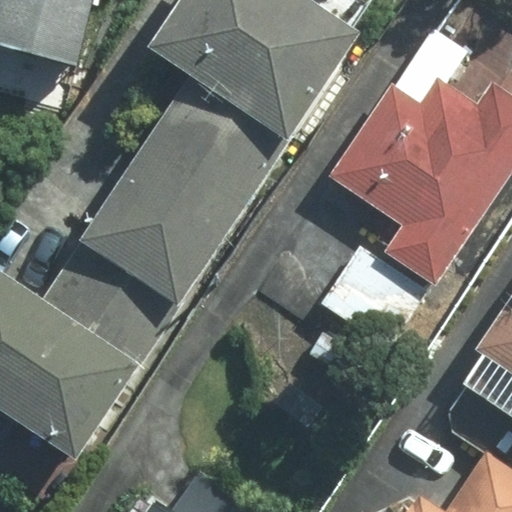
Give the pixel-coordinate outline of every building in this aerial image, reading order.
[(0,51),(82,70),(98,0),(2,0),(0,9),(0,51)] [(187,0),(152,52),(192,78),(294,143),(366,35),(311,0),(187,0)] [(192,78),(82,244),(182,310),(294,143),(192,78)] [(511,180),(511,93),(495,82),(480,104),(439,78),(422,103),(395,85),(331,178),(404,228),(387,255),(438,290),(511,180)] [(0,410),(79,464),(182,310),(82,244),(44,300),(0,270),(0,410)] [(431,293),(362,247),(323,305),(393,350),(431,293)] [(511,303),(478,354),(485,359),(465,388),(511,419),(511,303)] [(185,324),(146,383),(198,417),(237,358),(185,324)] [(356,350),(327,331),(311,354),(343,374),(356,350)] [(511,511),(511,466),(487,450),(448,511),(445,511),(423,498),(413,511),(511,511)] [(174,511),(160,504),(154,511),(260,511),(262,510),(202,470),(174,511)] [(0,471),(0,511),(48,511),(51,508),(0,471)]
